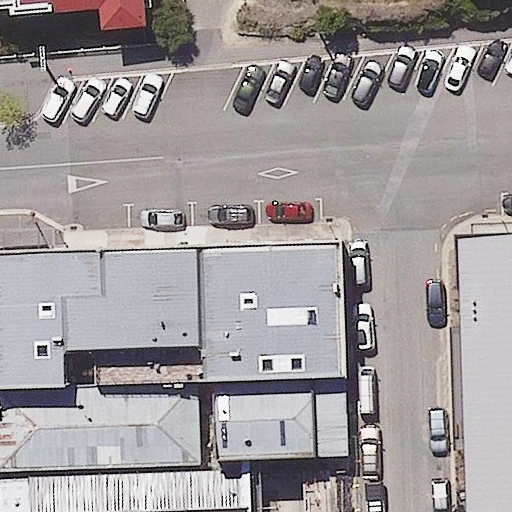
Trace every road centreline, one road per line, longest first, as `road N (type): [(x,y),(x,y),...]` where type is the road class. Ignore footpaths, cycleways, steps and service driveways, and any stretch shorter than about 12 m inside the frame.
road 1 (residential): [(393,142),(0,171)]
road 2 (residential): [(393,142),(401,511)]
